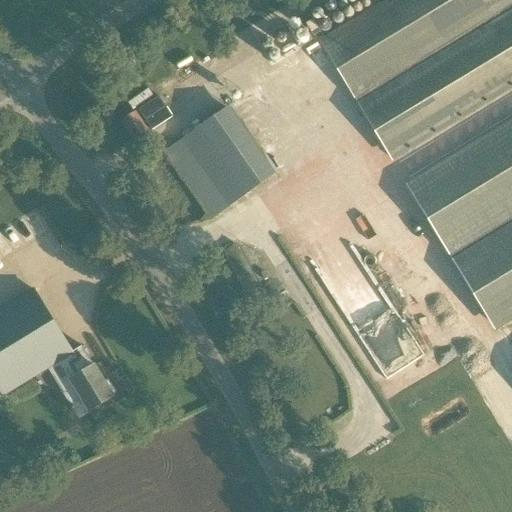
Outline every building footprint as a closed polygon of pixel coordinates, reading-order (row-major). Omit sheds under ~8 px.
[(511,0),(391,0),(324,40),(396,159),(511,88),(511,0)] [(122,122),(136,144),(149,135),(135,113),(122,122)] [(226,113),(173,145),(212,209),(265,176),(226,113)] [(511,121),(404,187),(418,210),(424,207),(498,329),(511,320),(511,121)] [(0,192),(0,210),(5,218),(35,199),(22,178),(0,192)] [(303,259),(317,286),(354,266),(340,240),(303,259)] [(5,242),(0,244),(0,281),(20,271),(5,242)] [(32,291),(0,310),(0,393),(2,398),(60,363),(70,381),(60,387),(72,407),(70,409),(73,414),(75,413),(79,419),(113,398),(111,395),(114,393),(108,382),(105,384),(94,367),(82,347),(72,353),(33,291),(32,291)]
